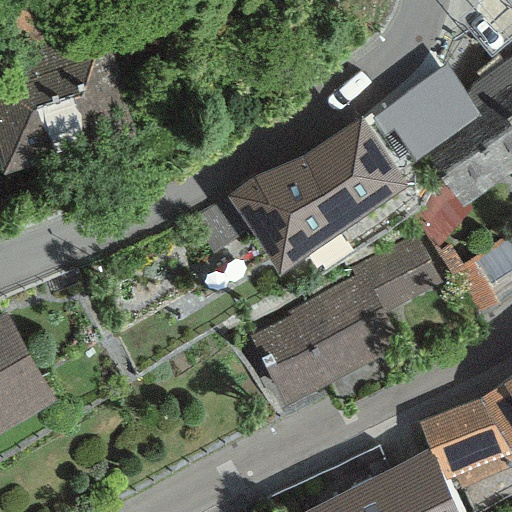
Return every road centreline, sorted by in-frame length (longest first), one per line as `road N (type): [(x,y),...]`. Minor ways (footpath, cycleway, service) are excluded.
road 1 (residential): [(418,0),(405,46),(372,77),(157,201),(0,259)]
road 2 (residential): [(511,292),(435,356),(155,511)]
